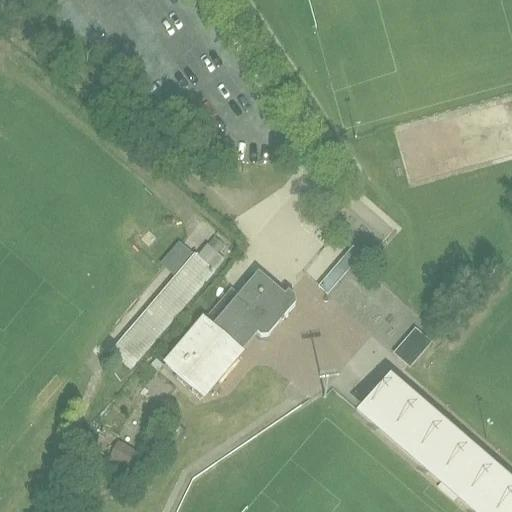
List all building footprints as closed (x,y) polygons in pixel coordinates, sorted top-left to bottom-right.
[(177,281),(111,358),(133,376),(217,275),(198,260),(181,247),(162,269),(177,281)] [(200,320),(159,366),(200,402),(256,338),(263,344),(298,305),(286,295),(282,299),(254,275),(208,328),(200,320)] [(414,330),(392,354),(409,369),(431,344),(414,330)] [(511,511),(511,481),(390,377),(358,415),(471,511),(511,511)] [(115,446),(108,461),(127,469),(133,454),(115,446)]
